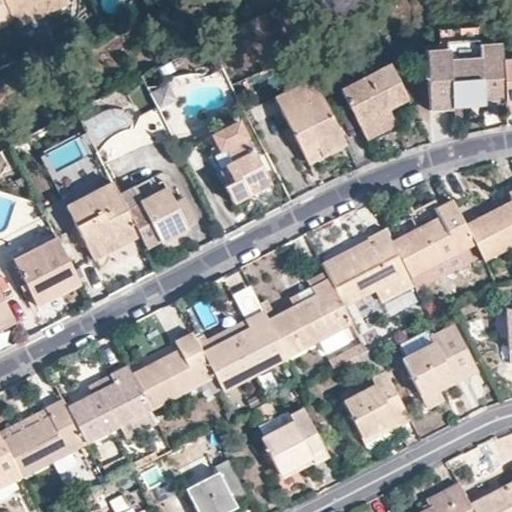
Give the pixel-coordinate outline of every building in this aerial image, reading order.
[(2,0),(5,5),(10,15),(42,0),(2,0)] [(71,0),(42,0),(10,15),(15,24),(17,29),(73,3),(71,0)] [(0,31),(15,24),(10,15),(5,5),(0,7),(0,31)] [(439,49),(480,45),(478,27),(439,30),(439,49)] [(502,63),(501,44),(480,45),(439,49),(426,49),(431,110),(453,108),(453,102),(457,102),(462,102),(466,103),(470,103),(474,102),(478,101),(482,100),(484,99),(505,98),(502,63)] [(511,62),(502,63),(505,98),(506,119),(511,118),(511,62)] [(407,100),(389,66),(341,91),(368,140),(393,127),(385,112),(407,100)] [(323,156),(345,145),(312,80),(275,99),(304,154),(318,147),(323,156)] [(234,184),(225,188),(233,204),(250,197),(247,190),(267,180),(239,123),(213,136),(220,152),(225,149),(231,163),(225,166),(234,184)] [(318,147),(304,154),(309,164),(323,156),(318,147)] [(209,158),(225,188),(234,184),(225,166),(231,163),(225,149),(220,152),(209,158)] [(125,170),(109,178),(111,183),(117,194),(133,186),(125,170)] [(145,248),(187,227),(173,201),(166,188),(140,201),(136,193),(153,185),(149,178),(133,186),(136,192),(120,200),(139,236),(145,248)] [(140,201),(166,188),(162,180),(153,185),(136,193),(140,201)] [(267,180),(247,190),(250,197),(270,186),(267,180)] [(117,194),(111,183),(65,207),(94,261),(139,236),(120,200),(117,194)] [(117,194),(120,200),(136,192),(133,186),(117,194)] [(511,191),(508,194),(511,200),(511,202),(465,226),(483,261),(484,262),(511,247),(511,191)] [(173,201),(187,227),(195,222),(182,196),(173,201)] [(438,218),(391,242),(407,274),(414,287),(416,291),(474,262),(476,265),(483,261),(465,226),(452,202),(434,211),(438,218)] [(391,242),(385,230),(367,239),(372,247),(325,271),(343,307),(376,290),(384,303),(414,287),(407,274),(391,242)] [(320,263),(325,271),(372,247),(367,239),(320,263)] [(38,305),(79,284),(56,240),(16,262),(38,305)] [(315,295),(268,319),(288,357),(289,358),(352,325),(343,307),(328,279),(311,288),(315,295)] [(0,325),(13,319),(0,293),(0,325)] [(511,311),(495,313),(500,366),(511,365),(511,311)] [(265,313),(248,322),(251,329),(211,350),(207,343),(204,338),(196,342),(203,355),(215,378),(222,391),(288,357),(268,319),(265,313)] [(0,332),(15,324),(13,319),(0,325),(0,332)] [(251,329),(248,322),(207,343),(211,350),(251,329)] [(402,359),(420,395),(453,379),(455,384),(476,372),(454,325),(431,336),(434,343),(402,359)] [(179,351),(131,375),(150,411),(215,378),(203,355),(196,342),(192,334),(175,343),(179,351)] [(365,351),(359,340),(357,335),(350,338),(357,354),(365,351)] [(372,347),(374,346),(369,335),(359,340),(365,351),(372,347)] [(398,429),(410,423),(372,347),(365,351),(357,354),(355,356),(362,368),(369,364),(375,377),(372,379),(374,385),(342,402),(362,439),(395,422),(398,429)] [(67,409),(85,444),(150,411),(131,375),(128,367),(110,376),(114,384),(101,391),(67,409)] [(101,391),(114,384),(110,376),(97,383),(101,391)] [(453,379),(420,395),(427,410),(444,401),(440,392),(455,384),(453,379)] [(49,417),(3,442),(21,478),(85,444),(67,409),(62,400),(44,410),(49,417)] [(275,413),(269,400),(258,406),(265,419),(275,413)] [(0,437),(3,442),(49,417),(44,410),(0,432),(0,437)] [(314,465),(328,458),(303,410),(291,417),(293,424),(261,440),(280,475),(312,459),(314,465)] [(401,435),(398,429),(395,422),(362,439),(369,451),(401,435)] [(0,488),(21,478),(3,442),(0,437),(0,488)] [(115,460),(103,467),(109,478),(121,472),(115,460)] [(232,501),(246,494),(228,461),(215,469),(218,473),(186,490),(198,511),(229,511),(235,509),(232,501)] [(511,511),(511,482),(469,505),(472,511),(511,511)] [(423,511),(472,511),(469,505),(458,484),(427,501),(430,509),(423,511)] [(114,511),(130,511),(119,488),(105,495),(114,511)]
